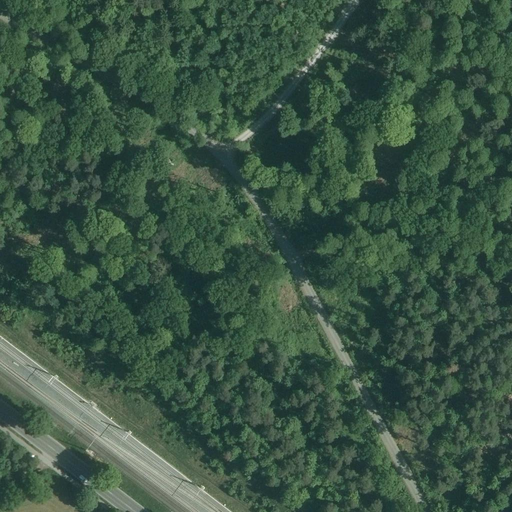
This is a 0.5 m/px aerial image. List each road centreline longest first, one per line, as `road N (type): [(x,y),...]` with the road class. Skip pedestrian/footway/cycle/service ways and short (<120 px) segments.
road 1 (residential): [(0,16),(225,156),(293,255),(426,511)]
road 2 (track): [(293,255),(511,260)]
road 3 (track): [(225,156),(298,91),(354,0)]
road 4 (secondary): [(134,511),(0,409)]
